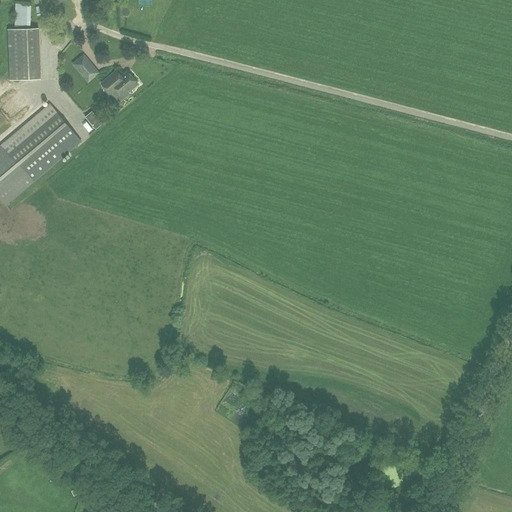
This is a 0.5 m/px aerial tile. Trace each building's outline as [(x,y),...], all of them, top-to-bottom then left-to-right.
[(31,1),(18,1),(18,22),(31,22),(31,1)] [(11,80),(40,79),(38,29),(9,30),(11,80)] [(88,83),(100,73),(84,54),(72,64),(88,83)] [(113,74),(102,84),(112,95),(118,91),(123,97),(138,84),(128,72),(120,79),(117,79),(113,74)] [(22,94),(6,107),(15,118),(31,105),(22,94)] [(51,104),(1,146),(0,147),(0,197),(7,205),(82,141),(51,104)]
